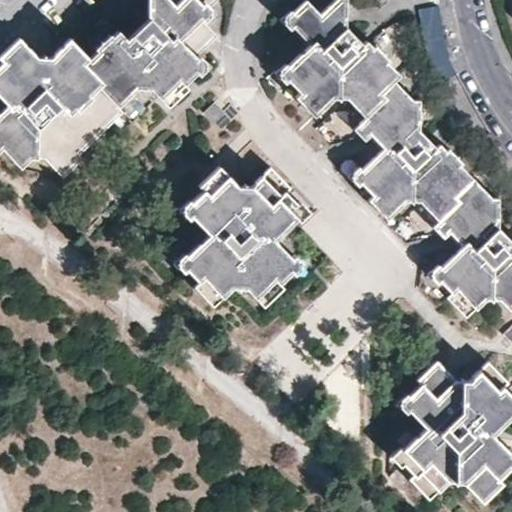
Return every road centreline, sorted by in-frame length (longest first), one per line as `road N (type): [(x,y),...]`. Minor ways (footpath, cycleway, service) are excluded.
road 1 (residential): [(392,283),(291,167),(252,105),(253,0)]
road 2 (residential): [(511,118),(474,50),(465,0)]
